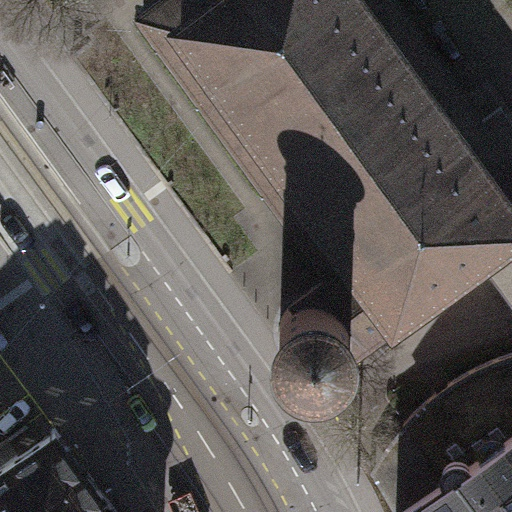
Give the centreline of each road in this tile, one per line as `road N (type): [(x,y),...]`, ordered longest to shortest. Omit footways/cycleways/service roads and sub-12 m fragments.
road 1 (secondary): [(163,378),(150,248),(131,209),(0,29)]
road 2 (secondary): [(0,201),(94,322),(163,378)]
road 3 (secondary): [(163,378),(245,511)]
